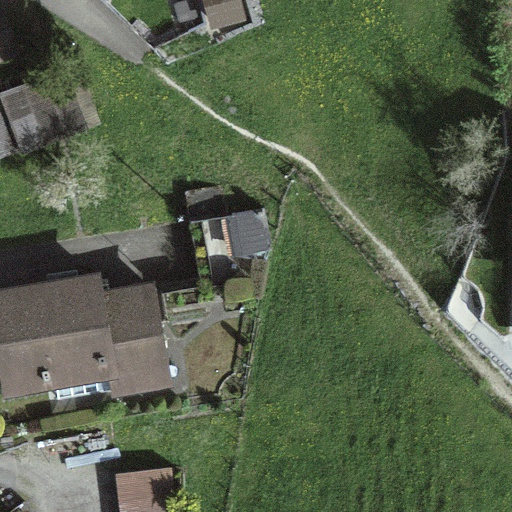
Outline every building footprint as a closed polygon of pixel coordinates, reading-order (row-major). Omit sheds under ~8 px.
[(244,0),(205,0),(211,26),(249,17),(244,0)] [(0,56),(15,51),(0,10),(0,56)] [(61,72),(0,94),(0,157),(82,127),(61,72)] [(268,280),(273,280),(272,243),(265,208),(195,219),(202,287),(268,280)] [(59,399),(167,380),(151,288),(100,297),(97,279),(0,295),(0,342),(8,389),(56,380),(59,399)] [(177,511),(172,467),(117,473),(119,511),(177,511)]
